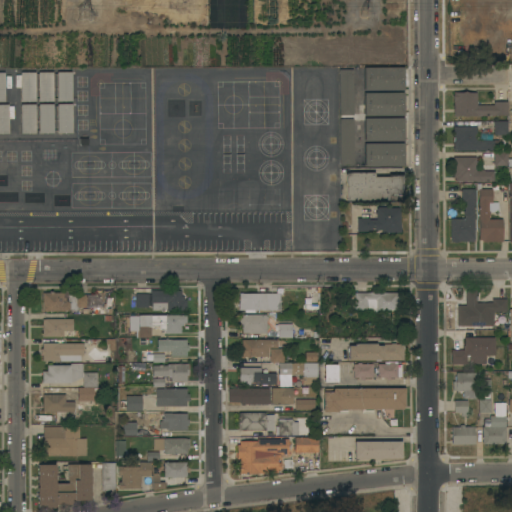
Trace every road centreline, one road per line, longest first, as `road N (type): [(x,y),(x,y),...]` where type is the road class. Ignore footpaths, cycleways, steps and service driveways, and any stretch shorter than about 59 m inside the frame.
road 1 (residential): [(0,274),(511,269)]
road 2 (tertiary): [(430,511),(427,0)]
road 3 (residential): [(142,511),(431,474),(511,473)]
road 4 (residential): [(14,511),(15,274)]
road 5 (residential): [(215,498),(209,270)]
